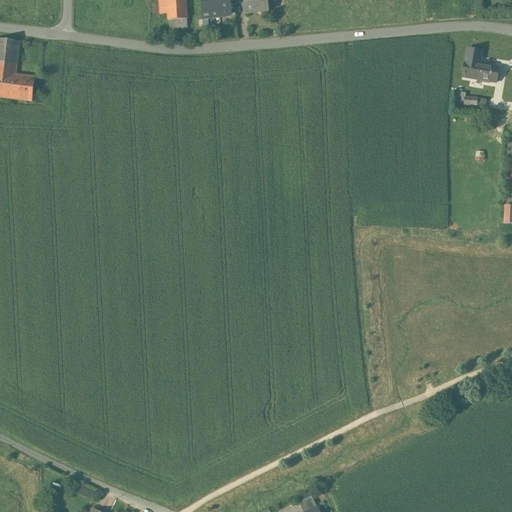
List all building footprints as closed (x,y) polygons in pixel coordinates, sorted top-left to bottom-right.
[(166,0),(158,0),(160,15),(168,14),(166,0)] [(184,0),(166,0),(168,14),(169,21),(187,20),(184,0)] [(199,0),(202,20),(212,18),(209,0),(199,0)] [(229,0),(209,0),(212,18),(232,16),(229,0)] [(267,0),(243,0),(246,15),(269,12),(267,0)] [(187,20),(169,21),(169,30),(187,28),(187,20)] [(20,43),(0,40),(0,98),(12,100),(15,76),(20,43)] [(465,62),(462,77),(481,81),(481,82),(489,83),(489,82),(496,83),(499,68),(479,65),(465,62)] [(35,78),(15,76),(12,100),(32,102),(35,78)] [(467,97),(467,93),(460,93),(460,106),(479,106),(479,97),(467,97)] [(77,492),(92,499),(96,492),(80,485),(77,492)] [(303,511),(319,511),(312,497),(299,503),(303,511)]
